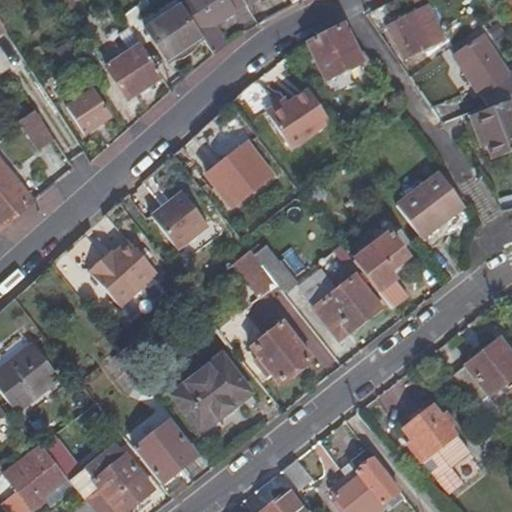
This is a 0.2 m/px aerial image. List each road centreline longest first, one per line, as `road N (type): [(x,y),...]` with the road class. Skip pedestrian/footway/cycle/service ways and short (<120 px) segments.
road 1 (tertiary): [(340,0),(238,65),(0,278)]
road 2 (residential): [(195,511),(511,266)]
